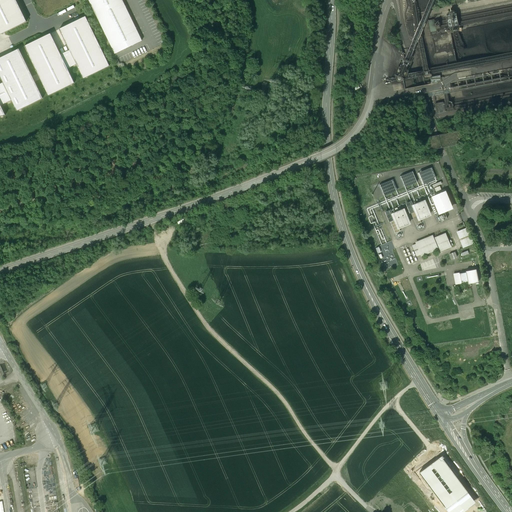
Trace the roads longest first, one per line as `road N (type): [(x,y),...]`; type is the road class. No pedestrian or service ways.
road 1 (secondary): [(330,0),(326,146),(339,215),(375,303),(443,418)]
road 2 (track): [(335,471),(272,387),(205,324),(149,221)]
road 3 (track): [(0,211),(137,168),(180,132)]
road 4 (track): [(418,378),(335,471)]
